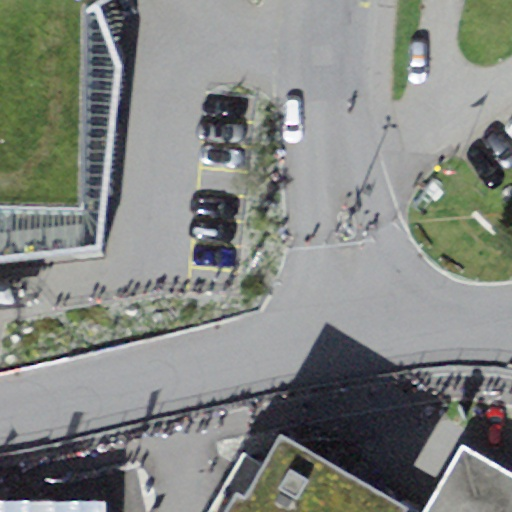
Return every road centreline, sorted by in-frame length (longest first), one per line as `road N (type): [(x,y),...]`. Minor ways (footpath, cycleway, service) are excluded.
road 1 (residential): [(0,416),(73,409),(359,349)]
road 2 (residential): [(359,349),(314,45),(318,0)]
road 3 (residential): [(359,349),(511,322)]
road 4 (unknown): [(434,121),(443,0)]
